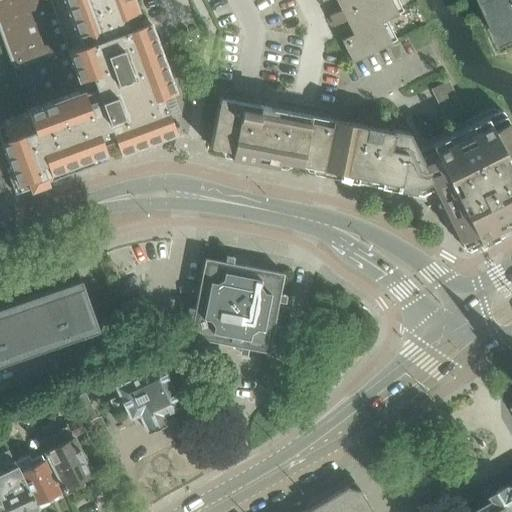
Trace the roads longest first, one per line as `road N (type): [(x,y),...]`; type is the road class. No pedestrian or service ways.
road 1 (tertiary): [(468,305),(392,241),(338,216),(176,187),(95,206)]
road 2 (tertiary): [(95,206),(210,210),(326,237),(389,276),(448,328)]
road 3 (tertiary): [(199,511),(343,424)]
